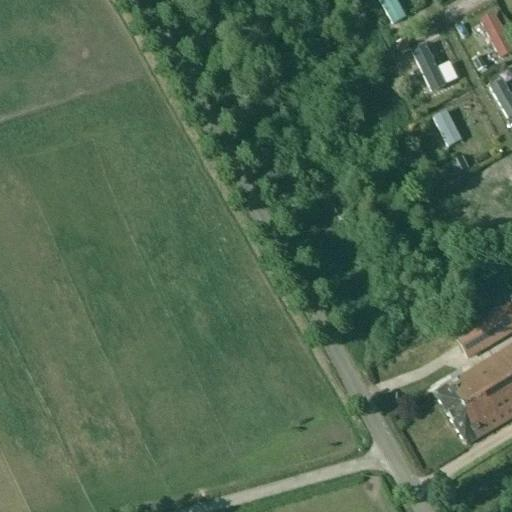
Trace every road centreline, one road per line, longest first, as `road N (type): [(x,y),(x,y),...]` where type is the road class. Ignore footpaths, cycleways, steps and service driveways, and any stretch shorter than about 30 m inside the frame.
road 1 (unclassified): [(422,511),(133,0)]
road 2 (track): [(388,453),(187,511)]
road 3 (unknown): [(436,0),(509,133)]
